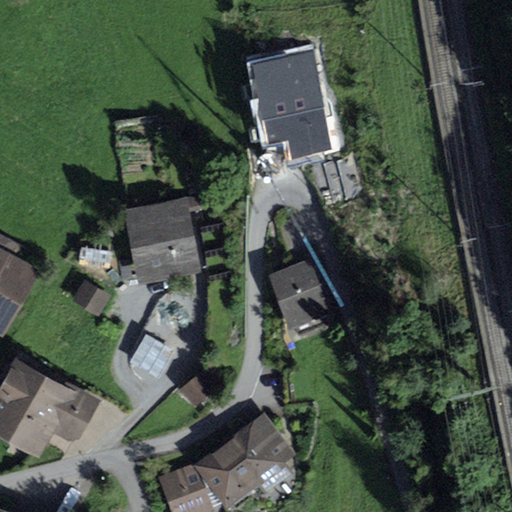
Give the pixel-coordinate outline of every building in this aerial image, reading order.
[(257,73),(272,118),(320,103),(306,58),(257,73)] [(192,267),(179,206),(126,217),(138,277),(192,267)] [(270,262),(294,308),(333,288),(309,242),(270,262)] [(30,271),(0,256),(0,328),(1,329),(30,271)] [(105,273),(81,263),(71,285),(96,295),(105,273)] [(307,334),(285,334),(285,368),(308,367),(307,334)] [(90,387),(22,353),(0,396),(0,429),(36,448),(50,420),(68,429),(90,387)] [(264,413),(194,466),(227,508),(296,456),(264,413)] [(206,511),(221,506),(202,460),(158,477),(172,511),(206,511)] [(440,510),(440,511),(478,511),(475,500),(440,510)]
